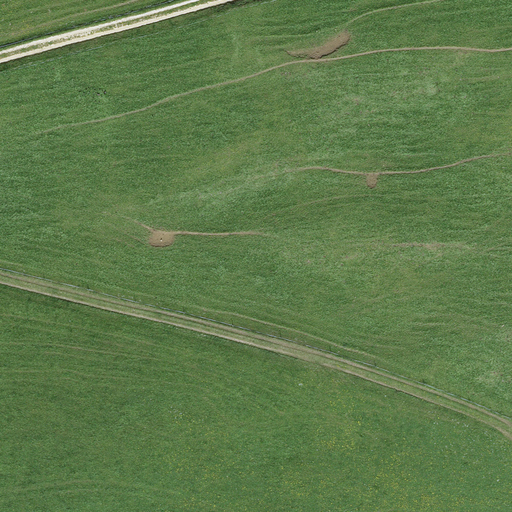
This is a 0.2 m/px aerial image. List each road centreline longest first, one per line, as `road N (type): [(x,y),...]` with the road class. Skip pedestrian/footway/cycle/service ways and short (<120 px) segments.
road 1 (track): [(511,425),(396,380),(0,272)]
road 2 (track): [(211,0),(0,57)]
